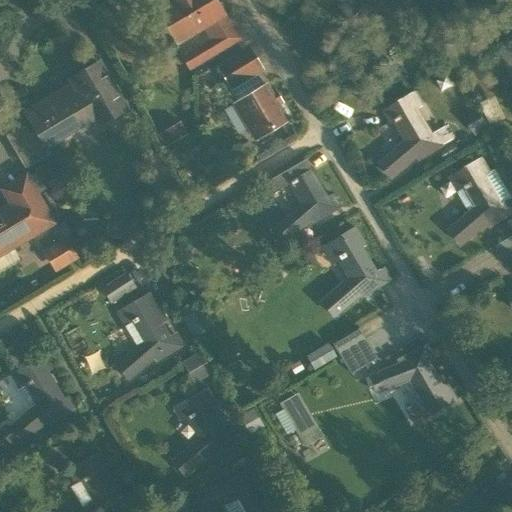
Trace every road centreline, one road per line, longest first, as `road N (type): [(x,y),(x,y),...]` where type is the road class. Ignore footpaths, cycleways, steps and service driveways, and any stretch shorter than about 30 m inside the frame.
road 1 (residential): [(320,134),(0,325)]
road 2 (residential): [(511,454),(320,134)]
road 3 (residential): [(320,134),(239,0)]
